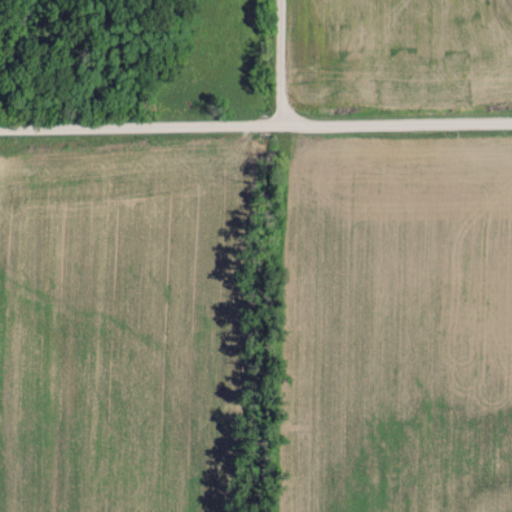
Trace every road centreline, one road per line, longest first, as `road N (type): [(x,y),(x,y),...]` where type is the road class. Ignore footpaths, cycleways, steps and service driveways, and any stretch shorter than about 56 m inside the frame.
road 1 (residential): [(0,121),(511,119)]
road 2 (residential): [(277,0),(280,123)]
